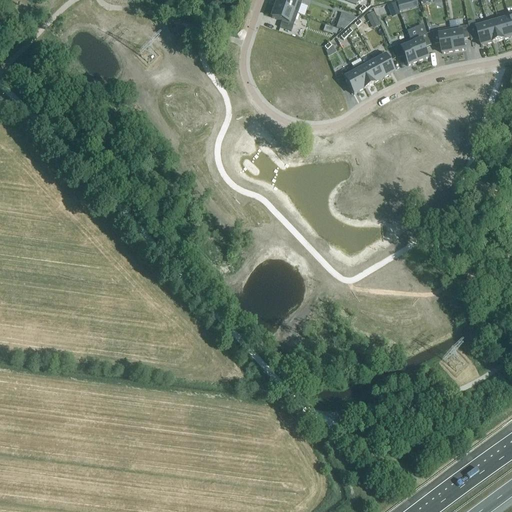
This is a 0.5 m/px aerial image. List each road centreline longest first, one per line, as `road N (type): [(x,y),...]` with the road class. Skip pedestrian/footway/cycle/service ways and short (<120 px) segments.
road 1 (unclassified): [(302,405),(0,86)]
road 2 (residential): [(260,0),(245,44),(245,79),(265,110),(299,127),(327,127),(410,84),(511,58)]
